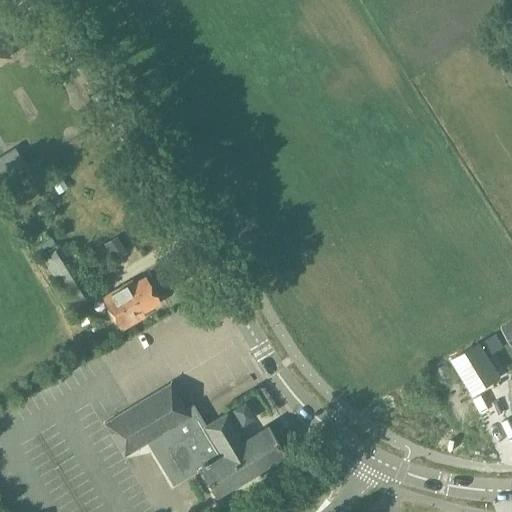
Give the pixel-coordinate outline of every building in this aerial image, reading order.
[(511,55),(499,63),(511,83),(511,55)] [(127,253),(117,237),(103,245),(113,261),(127,253)] [(60,248),(42,259),(80,320),(91,313),(85,305),(92,300),(60,248)] [(129,284),(102,299),(120,330),(144,316),(143,313),(161,303),(145,277),(130,286),(129,284)] [(511,322),(502,329),(511,345),(511,322)] [(481,343),(453,359),(474,393),(502,377),(481,343)] [(162,389),(225,493),(286,455),(268,425),(243,440),(239,434),(226,412),(205,425),(193,406),(185,410),(170,384),(162,389)] [(225,493),(162,389),(104,424),(124,456),(147,443),(173,485),(199,470),(216,498),(225,493)] [(469,399),(470,394),(467,390),(462,389),(458,392),(457,397),(460,401),(465,402),(469,399)] [(243,424),(253,418),(244,404),(234,410),(243,424)]
